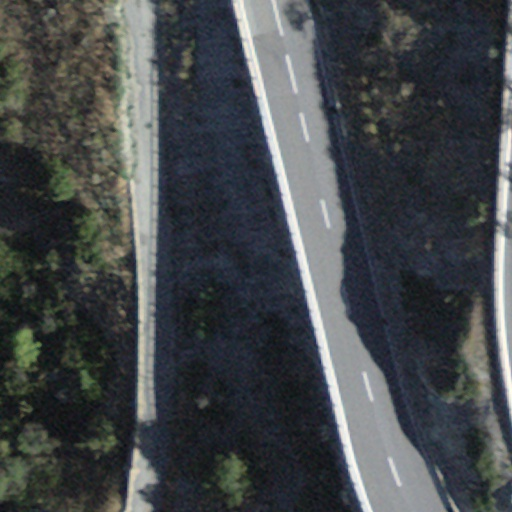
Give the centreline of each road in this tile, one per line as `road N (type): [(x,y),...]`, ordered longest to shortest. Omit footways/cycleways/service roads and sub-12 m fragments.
road 1 (tertiary): [(274,0),(350,322),(410,511)]
road 2 (unclassified): [(147,0),(160,331),(147,511)]
